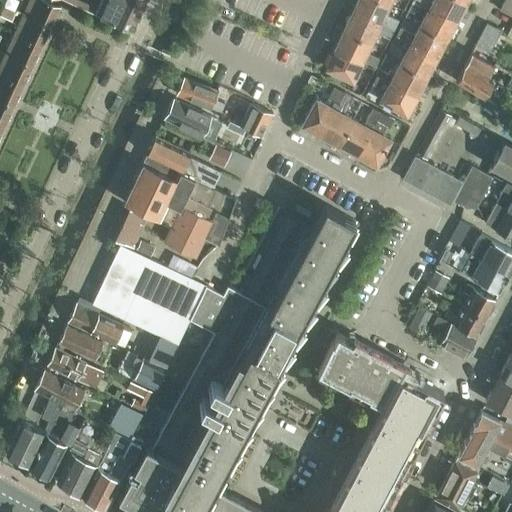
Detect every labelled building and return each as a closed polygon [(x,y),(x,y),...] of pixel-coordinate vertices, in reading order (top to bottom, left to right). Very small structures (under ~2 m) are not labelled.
[(49,0),(29,0),(24,12),(51,25),(60,5),(49,0)] [(68,0),(132,30),(141,10),(120,0),(100,0),(99,4),(104,7),(102,10),(80,0),(68,0)] [(120,0),(141,10),(145,0),(120,0)] [(384,0),(356,0),(353,9),(394,28),(399,18),(385,11),(389,2),(384,0)] [(464,0),(431,0),(429,5),(456,19),(466,1),(464,0)] [(511,0),(504,0),(500,8),(511,14),(511,0)] [(429,5),(419,24),(446,38),(456,19),(429,5)] [(3,6),(0,11),(0,13),(12,20),(16,12),(3,6)] [(349,17),(344,28),(365,38),(371,41),(375,32),(390,38),(391,36),(392,33),(394,28),(353,9),(350,14),(349,17)] [(24,12),(15,32),(42,45),(51,25),(24,12)] [(476,43),(490,51),(501,29),(487,22),(476,43)] [(400,26),(395,35),(436,56),(446,38),(419,24),(414,34),(400,26)] [(344,28),(335,47),(366,62),(366,61),(375,65),(378,58),(365,52),(371,41),(365,38),(344,28)] [(15,32),(5,52),(33,65),(42,45),(15,32)] [(405,50),(399,61),(426,75),(436,56),(395,35),(391,42),(405,50)] [(335,47),(326,66),(331,69),(342,74),(353,79),(360,65),(363,66),(366,62),(335,47)] [(456,80),(485,95),(493,80),(487,76),(494,63),(471,51),(456,80)] [(5,52),(0,63),(0,73),(23,85),(33,65),(5,52)] [(389,70),(387,74),(385,77),(416,94),(426,75),(399,61),(393,72),(389,70)] [(327,78),(332,80),(338,83),(342,74),(331,69),(327,78)] [(385,77),(387,74),(378,69),(371,83),(384,89),(379,98),(406,112),(416,94),(385,77)] [(0,73),(0,97),(14,105),(23,85),(0,73)] [(205,105),(211,107),(218,110),(221,102),(214,99),(219,89),(184,75),(176,92),(206,104),(205,105)] [(302,123),(320,134),(344,91),(334,86),(325,102),(316,97),(302,123)] [(320,134),(339,144),(353,117),(344,112),(353,96),(344,91),(320,134)] [(0,97),(0,122),(5,124),(14,105),(0,97)] [(174,97),(164,117),(201,135),(211,115),(174,97)] [(251,102),(240,125),(262,135),(273,112),(251,102)] [(339,144),(357,154),(376,120),(381,111),(373,107),(364,123),(353,117),(339,144)] [(442,110),(431,130),(439,135),(447,122),(453,123),(455,119),(450,116),(451,115),(442,110)] [(376,120),(357,154),(376,164),(390,138),(382,133),(386,125),(385,125),(390,116),(381,112),(377,120),(376,120)] [(236,114),(233,122),(240,125),(243,118),(236,114)] [(229,124),(226,129),(243,136),(245,131),(229,124)] [(431,130),(418,153),(427,158),(439,135),(431,130)] [(146,153),(143,160),(178,177),(188,155),(190,151),(155,134),(146,153)] [(491,164),(511,175),(511,144),(504,140),(491,164)] [(219,147),(213,159),(224,164),(230,152),(219,147)] [(142,162),(124,200),(151,214),(172,225),(165,241),(195,255),(204,236),(219,244),(236,197),(235,197),(225,193),(213,186),(221,170),(188,155),(178,177),(143,160),(142,162)] [(425,160),(415,155),(402,178),(413,184),(425,160)] [(413,184),(422,189),(435,166),(425,160),(413,184)] [(465,206),(476,207),(492,176),(471,165),(453,200),(465,206)] [(422,189),(432,194),(445,171),(435,166),(422,189)] [(432,194),(450,204),(462,181),(445,171),(432,194)] [(485,222),(511,236),(511,184),(506,182),(485,222)] [(122,203),(107,236),(108,237),(123,241),(133,247),(148,216),(122,203)] [(121,491),(118,497),(146,511),(268,511),(214,483),(225,463),(239,445),(236,443),(250,425),(246,423),(259,407),(261,405),(257,403),(271,385),(268,383),(282,365),(279,363),(293,345),(289,343),(304,325),(300,323),(315,304),(311,303),(325,284),(322,282),(336,264),(332,262),(347,244),(343,242),(355,220),(325,204),(324,206),(320,213),(313,226),(284,211),(241,292),(227,284),(223,293),(206,284),(190,318),(214,331),(150,449),(145,446),(121,491)] [(454,220),(446,234),(451,237),(459,241),(466,227),(459,223),(454,220)] [(511,250),(479,233),(469,251),(509,273),(511,266),(511,250)] [(140,239),(136,249),(151,255),(155,246),(140,239)] [(206,284),(120,243),(93,302),(178,342),(190,318),(206,284)] [(442,255),(440,259),(447,263),(452,252),(445,248),(442,255)] [(509,273),(469,251),(459,269),(499,291),(509,273)] [(172,254),(167,265),(191,276),(195,267),(196,266),(172,254)] [(440,293),(444,285),(449,277),(435,270),(427,285),(440,293)] [(473,285),(463,304),(486,316),(496,297),(473,285)] [(68,320),(89,331),(98,312),(77,301),(68,320)] [(463,304),(453,322),(476,335),(486,316),(463,304)] [(409,327),(421,334),(433,312),(420,305),(409,327)] [(98,312),(89,331),(114,342),(123,323),(98,312)] [(476,335),(453,322),(437,314),(433,322),(446,329),(440,341),(465,354),(476,335)] [(66,325),(59,342),(96,358),(103,341),(66,325)] [(128,345),(134,332),(123,326),(117,339),(128,345)] [(380,511),(381,511),(382,511),(382,510),(383,508),(383,507),(386,502),(390,493),(393,488),(406,464),(418,440),(431,416),(443,392),(420,380),(415,377),(406,373),(410,365),(383,351),(367,342),(360,338),(354,335),(350,339),(346,337),(337,333),(333,341),(332,340),(330,344),(317,370),(349,387),(350,385),(369,395),(368,396),(383,404),(371,426),(343,479),(333,499),(327,511),(326,511),(380,511)] [(48,364),(77,377),(95,385),(103,368),(56,347),(48,364)] [(138,364),(132,377),(155,388),(165,367),(128,349),(124,357),(138,364)] [(511,365),(505,362),(496,381),(511,389),(511,365)] [(45,369),(35,389),(74,409),(84,389),(45,369)] [(511,389),(496,381),(486,399),(511,413),(511,389)] [(132,404),(144,411),(154,392),(142,385),(132,404)] [(43,414),(50,417),(57,402),(50,399),(43,414)] [(122,403),(109,426),(129,437),(141,413),(122,403)] [(474,424),(470,432),(511,455),(511,418),(484,404),(482,409),(473,424),(474,424)] [(22,419),(6,452),(29,463),(45,430),(22,419)] [(46,432),(29,465),(50,477),(67,443),(70,445),(79,429),(79,428),(70,423),(68,426),(67,427),(60,440),(46,432)] [(117,431),(82,495),(104,508),(105,506),(109,508),(117,489),(123,477),(140,443),(129,438),(117,431)] [(465,440),(458,453),(480,465),(507,480),(511,470),(511,455),(470,432),(465,440)] [(73,451),(57,480),(82,495),(103,456),(89,448),(84,457),(73,451)] [(458,453),(447,474),(469,486),(473,478),(501,492),(507,480),(480,466),(480,465),(458,453)] [(469,486),(447,474),(436,495),(458,507),(469,486)] [(434,500),(427,511),(459,511),(434,499),(434,500)]
